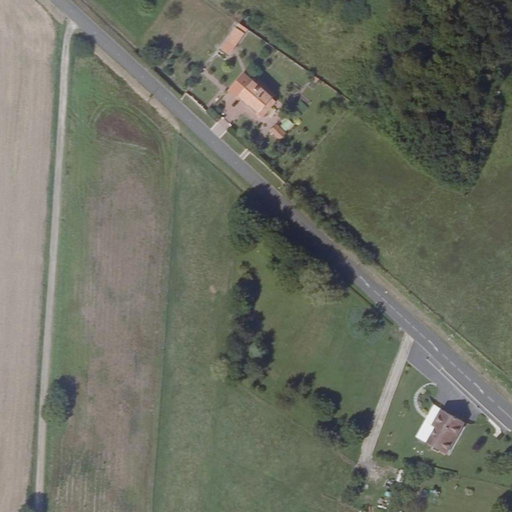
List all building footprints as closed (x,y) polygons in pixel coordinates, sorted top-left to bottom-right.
[(246,30),(240,26),(220,50),(226,55),(246,30)] [(241,72),(225,90),(233,97),(243,106),(247,102),(255,110),(252,113),(255,115),(270,97),(241,72)] [(283,121),(273,113),(268,117),(278,126),(283,121)] [(268,117),(264,122),(274,131),(278,126),(268,117)] [(429,443),(446,454),(466,422),(444,408),(437,420),(441,423),(429,443)]
